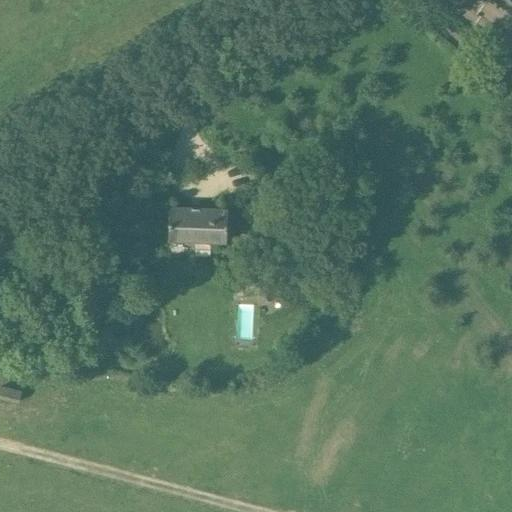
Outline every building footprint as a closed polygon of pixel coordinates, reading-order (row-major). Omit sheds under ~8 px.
[(511,0),(487,0),(503,12),(511,1),(511,0)] [(511,19),(511,1),(503,12),(511,19)] [(228,210),(169,208),(167,241),(227,243),(228,210)] [(272,251),(296,252),(298,234),(273,233),(272,251)] [(68,443),(97,414),(89,405),(59,435),(68,443)]
